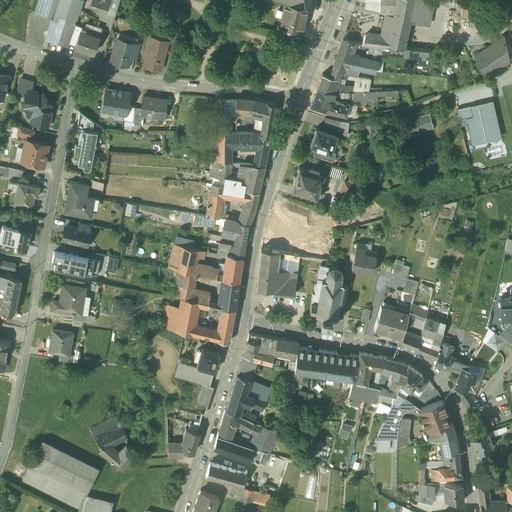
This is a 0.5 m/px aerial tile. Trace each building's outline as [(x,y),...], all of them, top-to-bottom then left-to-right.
[(39,0),(35,14),(52,19),(58,0),(39,0)] [(58,0),(52,19),(45,40),(68,48),(69,44),(73,32),(83,0),(58,0)] [(272,0),(273,0),(286,4),(308,9),(312,10),(315,1),(311,0),(272,0)] [(396,0),(395,4),(393,15),(410,19),(413,0),(396,0)] [(413,0),(410,19),(425,21),(429,0),(413,0)] [(395,4),(379,3),(379,12),(386,14),(393,15),(395,4)] [(308,9),(286,4),(285,11),(306,16),(308,9)] [(306,16),(285,11),(285,12),(286,12),(285,18),(281,17),(279,26),(300,31),(302,24),(304,24),(306,16)] [(393,15),(386,14),(381,38),(388,39),(387,46),(403,48),(404,48),(405,39),(410,19),(393,15)] [(177,30),(170,28),(167,40),(168,40),(168,42),(174,44),(177,30)] [(99,37),(80,30),(78,34),(75,46),(74,48),(94,54),(99,37)] [(73,32),(69,44),(75,46),(78,34),(73,32)] [(167,40),(150,36),(146,51),(150,52),(146,67),(160,70),(168,42),(168,40),(167,40)] [(381,38),(365,36),(362,44),(369,45),(382,46),(387,47),(387,46),(388,39),(381,38)] [(123,40),(119,39),(116,40),(111,60),(127,65),(129,59),(133,43),(132,44),(125,42),(123,40)] [(488,47),(474,56),(480,65),(482,63),(489,73),(505,62),(501,57),(506,53),(502,39),(489,48),(488,47)] [(362,43),(342,40),(334,64),(344,67),(344,66),(355,68),(358,58),(359,56),(353,54),(356,44),(362,45),(362,43)] [(135,42),(133,43),(129,59),(136,61),(140,43),(135,42)] [(382,46),(369,45),(368,53),(381,55),(382,46)] [(376,61),(358,58),(355,68),(359,69),(359,68),(369,70),(375,71),(376,61)] [(334,64),(330,76),(322,74),(316,88),(332,92),(344,92),(345,92),(345,88),(345,87),(334,85),(339,71),(357,76),(359,69),(355,68),(344,66),(344,67),(334,64)] [(8,76),(0,73),(0,99),(1,100),(2,100),(4,93),(8,76)] [(32,83),(20,80),(16,95),(24,97),(25,94),(29,94),(29,91),(30,91),(32,83)] [(365,84),(355,83),(354,88),(353,91),(354,91),(363,90),(365,84)] [(332,92),(316,88),(314,95),(310,106),(325,111),(342,115),(345,104),(329,99),(332,92)] [(129,94),(106,90),(103,103),(105,103),(103,111),(124,115),(125,115),(127,106),(129,94)] [(353,92),(351,97),(351,102),(376,103),(377,97),(397,97),(397,90),(363,90),(354,91),(353,91),(353,92)] [(39,96),(37,93),(30,91),(29,91),(29,94),(25,94),(24,97),(23,103),(27,104),(35,115),(34,116),(33,122),(31,122),(47,126),(50,112),(47,107),(50,105),(43,94),(39,96)] [(4,93),(2,100),(1,100),(0,105),(0,108),(6,110),(10,94),(4,93)] [(166,99),(143,96),(142,108),(141,115),(144,116),(164,118),(166,99)] [(222,117),(236,117),(236,111),(236,98),(222,98),(222,117)] [(275,104),(253,98),(236,98),(236,111),(249,113),(263,117),(273,119),(275,104)] [(492,102),(472,106),(476,123),(467,125),(472,145),(500,139),(492,102)] [(350,105),(345,104),(342,115),(348,115),(348,113),(350,106),(350,105)] [(135,107),(127,106),(125,115),(124,115),(123,121),(133,122),(135,107)] [(461,127),(467,125),(476,123),(472,106),(457,110),(461,127)] [(142,108),(135,107),(133,122),(132,125),(142,126),(144,116),(141,115),(142,108)] [(94,123),(80,112),(76,129),(82,130),(92,132),(94,123)] [(415,121),(406,124),(408,135),(418,132),(418,131),(430,127),(428,115),(414,119),(415,121)] [(273,119),(263,117),(261,128),(260,133),(270,135),(273,119)] [(341,121),(325,117),(323,125),(337,131),(345,137),(347,136),(348,121),(341,121)] [(33,130),(19,128),(18,136),(32,138),(33,130)] [(336,135),(316,128),(309,146),(315,148),(312,155),(330,161),(333,153),(329,152),(336,135)] [(81,136),(83,137),(80,147),(75,146),(72,160),(78,161),(77,165),(82,166),(82,168),(82,170),(83,171),(85,171),(86,172),(88,171),(91,172),(92,169),(90,169),(97,133),(92,132),(82,130),(81,131),(80,132),(80,133),(80,134),(80,135),(81,136)] [(231,132),(217,132),(216,162),(221,162),(229,163),(230,156),(230,148),(231,132)] [(270,136),(254,134),(254,133),(251,132),(239,132),(235,132),(231,132),(230,148),(258,147),(268,147),(270,136)] [(47,145),(26,140),(21,162),(43,167),(45,158),(44,158),(45,154),(47,145)] [(268,147),(258,147),(256,155),(267,155),(268,147)] [(267,155),(256,155),(256,157),(254,165),(265,166),(267,155)] [(256,157),(230,156),(229,163),(230,164),(249,165),(254,165),(256,157)] [(229,163),(221,162),(220,170),(229,171),(230,164),(229,163)] [(254,165),(249,165),(246,177),(246,179),(261,181),(265,166),(254,165)] [(308,170),(299,167),(296,174),(294,175),(293,179),(294,181),(292,189),(301,192),(301,193),(302,194),(303,195),(304,195),(305,194),(306,194),(315,197),(317,191),(320,192),(324,181),(321,180),(323,175),(314,172),(315,168),(309,166),(308,170)] [(0,180),(22,182),(23,169),(0,167),(0,180)] [(229,171),(220,170),(218,179),(227,180),(229,171)] [(261,181),(246,179),(245,184),(240,183),(232,181),(232,187),(259,192),(261,181)] [(103,183),(91,180),(89,187),(102,191),(103,183)] [(348,180),(348,183),(344,181),(338,199),(349,203),(352,202),(353,199),(351,199),(352,195),(351,195),(352,191),(350,190),(353,181),(348,180)] [(88,185),(70,182),(64,213),(81,216),(81,212),(91,214),(93,199),(86,197),(88,185)] [(39,187),(18,183),(13,205),(32,209),(34,197),(37,197),(39,187)] [(224,186),(212,184),(206,215),(215,217),(219,218),(222,196),(224,186)] [(232,187),(224,186),(222,196),(243,199),(242,204),(244,204),(243,209),(244,209),(254,211),(259,192),(232,187)] [(444,201),(444,213),(457,213),(457,201),(444,201)] [(135,217),(139,206),(128,204),(126,215),(135,217)] [(339,230),(390,217),(387,208),(337,221),(339,230)] [(254,211),(244,209),(241,223),(249,225),(254,211)] [(420,214),(422,221),(429,219),(427,212),(420,214)] [(215,217),(206,215),(205,223),(213,225),(215,217)] [(274,233),(279,218),(270,215),(265,230),(274,233)] [(238,222),(225,219),(225,220),(221,237),(235,240),(245,242),(249,225),(241,223),(238,222)] [(91,225),(79,223),(77,229),(89,232),(91,225)] [(12,227),(0,224),(0,240),(9,242),(12,227)] [(30,231),(12,227),(9,242),(14,243),(14,244),(27,247),(30,231)] [(77,229),(66,227),(63,241),(79,244),(79,241),(86,243),(89,232),(77,229)] [(321,232),(303,228),(299,244),(297,256),(315,258),(321,232)] [(333,235),(321,232),(315,258),(330,260),(333,235)] [(290,247),(281,246),(282,241),(263,238),(261,249),(278,252),(292,255),(293,248),(290,247)] [(245,242),(235,240),(234,246),(244,248),(245,242)] [(376,254),(363,251),(365,243),(356,241),(351,267),(373,271),(376,254)] [(234,246),(218,243),(216,253),(220,253),(226,254),(242,258),(244,248),(234,246)] [(182,246),(174,244),(168,269),(176,270),(182,246)] [(198,249),(182,246),(176,270),(192,273),(194,264),(196,256),(198,249)] [(297,273),(276,270),(278,252),(261,249),(256,290),(273,292),(273,294),(293,296),(295,285),(297,273)] [(54,267),(84,273),(87,258),(54,251),(52,259),(55,260),(54,267)] [(242,258),(226,254),(225,262),(241,264),(242,258)] [(118,259),(108,257),(106,270),(115,272),(118,259)] [(391,273),(406,277),(409,268),(402,266),(404,260),(395,258),(391,273)] [(17,262),(1,259),(0,261),(0,267),(15,270),(17,262)] [(241,264),(225,262),(223,274),(222,279),(239,283),(241,264)] [(340,281),(338,281),(341,274),(342,274),(341,273),(340,270),(341,269),(341,268),(339,268),(338,266),(338,265),(337,265),(334,265),(333,263),(332,264),(332,265),(329,266),(319,264),(316,283),(314,283),(313,290),(315,290),(314,293),(312,292),(310,312),(316,313),(316,314),(318,315),(318,314),(321,314),(320,323),(329,325),(331,316),(334,317),(334,318),(336,318),(336,317),(341,318),(347,283),(341,282),(340,281)] [(209,266),(194,264),(192,273),(195,274),(198,275),(202,275),(222,279),(223,274),(217,273),(217,272),(208,270),(209,266)] [(192,273),(176,270),(172,296),(179,297),(183,298),(189,299),(191,290),(195,274),(192,273)] [(14,273),(8,272),(7,275),(5,286),(4,291),(17,294),(20,278),(13,276),(14,273)] [(418,280),(406,277),(402,290),(414,293),(418,280)] [(239,283),(222,279),(220,296),(220,297),(236,300),(239,283)] [(85,286),(62,283),(60,300),(52,299),(51,308),(73,311),(78,312),(78,311),(81,295),(84,295),(85,286)] [(421,283),(419,291),(429,294),(431,286),(421,283)] [(220,296),(191,290),(189,299),(197,301),(209,303),(219,305),(220,297),(220,296)] [(17,294),(4,291),(1,307),(0,311),(6,313),(6,310),(14,311),(17,294)] [(511,293),(499,294),(500,317),(511,316),(511,293)] [(189,299),(183,298),(179,297),(178,306),(172,332),(191,335),(193,324),(197,301),(189,299)] [(236,300),(220,297),(219,305),(234,308),(236,300)] [(123,301),(114,299),(112,310),(121,312),(123,301)] [(219,305),(209,303),(207,311),(221,314),(219,325),(231,327),(234,308),(219,305)] [(172,332),(178,306),(165,304),(161,330),(172,332)] [(427,310),(411,304),(409,310),(414,311),(425,315),(427,310)] [(394,309),(380,305),(373,329),(387,333),(394,309)] [(370,309),(363,308),(361,320),(367,321),(370,309)] [(408,314),(394,309),(387,333),(401,337),(404,328),(407,319),(408,314)] [(440,315),(427,310),(425,315),(439,320),(440,317),(440,315)] [(94,313),(78,311),(78,312),(73,311),(72,318),(94,321),(94,313)] [(439,320),(425,315),(421,332),(432,335),(429,343),(418,340),(416,349),(436,358),(439,345),(438,345),(441,334),(435,331),(439,320)] [(509,321),(511,324),(511,323),(511,316),(500,317),(501,325),(504,328),(509,321)] [(411,321),(407,319),(404,328),(401,337),(400,344),(416,349),(418,340),(420,334),(409,330),(411,321)] [(452,326),(460,328),(462,322),(454,319),(452,326)] [(511,323),(511,324),(509,321),(504,328),(498,334),(511,344),(511,323)] [(215,330),(193,324),(191,335),(228,344),(230,335),(218,332),(215,330)] [(231,327),(219,325),(218,332),(230,335),(231,327)] [(72,331),(51,328),(48,351),(60,353),(69,354),(72,331)] [(263,337),(249,334),(246,342),(260,345),(261,345),(263,337)] [(485,344),(495,352),(503,341),(494,334),(485,344)] [(270,338),(263,337),(261,345),(268,346),(270,338)] [(0,338),(0,368),(3,369),(9,340),(0,338)] [(277,340),(270,338),(268,346),(275,348),(277,340)] [(288,342),(277,340),(275,348),(274,354),(296,358),(298,348),(299,344),(288,342)] [(436,358),(434,363),(446,367),(449,359),(453,345),(441,341),(436,358)] [(260,345),(246,342),(242,356),(253,359),(254,359),(256,360),(257,354),(260,345)] [(214,348),(206,346),(205,349),(201,348),(200,351),(196,350),(193,361),(197,362),(196,367),(213,371),(218,352),(213,351),(214,348)] [(307,349),(298,348),(296,358),(294,370),(310,373),(312,357),(313,351),(307,350),(307,349)] [(328,352),(319,351),(313,351),(312,357),(310,373),(325,375),(328,352)] [(338,353),(328,352),(325,375),(341,377),(343,355),(338,354),(338,353)] [(386,357),(359,352),(359,356),(354,376),(366,379),(368,379),(370,366),(376,367),(376,368),(381,369),(386,357)] [(69,354),(60,353),(59,359),(72,361),(73,354),(69,354)] [(274,354),(266,353),(265,357),(257,354),(256,360),(254,359),(253,361),(271,366),(274,354)] [(349,355),(349,356),(343,355),(341,377),(354,379),(354,376),(359,356),(349,355)] [(253,359),(242,356),(236,375),(247,379),(253,359)] [(398,360),(386,357),(381,369),(379,377),(384,378),(389,367),(394,370),(392,377),(401,381),(408,364),(398,360)] [(456,361),(449,359),(446,367),(453,369),(456,361)] [(461,363),(456,361),(453,369),(460,371),(462,366),(463,366),(463,364),(461,363)] [(196,367),(178,362),(174,376),(209,385),(213,371),(196,367)] [(401,381),(400,383),(410,391),(414,386),(415,386),(419,381),(418,380),(422,376),(422,375),(408,364),(401,381)] [(463,366),(462,366),(460,371),(454,386),(462,389),(465,390),(469,379),(472,368),(467,367),(463,366)] [(472,368),(469,379),(473,381),(477,370),(472,368)] [(247,379),(236,375),(227,406),(237,409),(240,410),(242,404),(250,407),(251,405),(254,406),(257,398),(245,393),(250,380),(247,379)] [(366,379),(354,376),(354,379),(354,381),(352,380),(348,390),(346,398),(360,401),(361,398),(368,400),(371,384),(365,382),(366,379)] [(422,376),(418,380),(419,381),(415,386),(421,391),(426,383),(422,380),(425,378),(422,376)] [(270,389),(250,380),(245,393),(257,398),(266,402),(270,389)] [(371,384),(368,400),(377,402),(377,397),(380,386),(371,384)] [(397,390),(380,386),(377,397),(393,401),(397,392),(397,390)] [(470,395),(462,389),(459,393),(464,400),(470,395)] [(393,401),(392,401),(397,405),(404,397),(397,392),(393,401)] [(475,398),(472,395),(470,395),(464,400),(468,407),(475,398)] [(392,401),(375,440),(397,439),(399,419),(400,418),(403,413),(417,406),(404,397),(397,405),(392,401)] [(266,402),(257,398),(254,406),(263,410),(266,402)] [(443,400),(418,409),(426,430),(428,430),(437,428),(452,423),(443,400)] [(63,402),(59,411),(65,414),(69,405),(63,402)] [(240,410),(237,409),(227,406),(226,411),(235,413),(242,417),(244,412),(240,410)] [(226,411),(225,410),(220,426),(230,429),(231,428),(235,429),(237,424),(243,427),(246,419),(242,417),(235,413),(226,411)] [(410,419),(400,418),(399,419),(397,439),(409,435),(410,419)] [(252,443),(243,440),(242,442),(242,443),(253,447),(260,450),(263,444),(271,448),(278,433),(274,430),(269,428),(269,429),(259,424),(253,423),(246,419),(243,427),(256,433),(252,443)] [(120,423),(93,436),(101,447),(109,443),(126,435),(120,423)] [(452,423),(437,428),(439,440),(455,436),(452,423)] [(230,429),(220,426),(217,435),(228,438),(230,429)] [(437,428),(428,430),(431,441),(439,440),(437,428)] [(196,432),(188,429),(182,450),(193,454),(199,433),(196,432)] [(487,432),(470,438),(475,452),(486,448),(492,446),(487,432)] [(228,438),(217,435),(214,448),(249,460),(253,447),(242,443),(240,443),(228,438)] [(409,435),(397,439),(396,447),(410,442),(409,435)] [(455,436),(439,440),(443,455),(444,466),(452,465),(452,467),(453,478),(461,477),(458,452),(455,436)] [(98,469),(41,441),(31,463),(87,491),(98,469)] [(175,442),(167,442),(167,447),(167,455),(175,455),(175,447),(175,442)] [(127,445),(120,453),(109,443),(101,447),(99,450),(121,468),(133,454),(127,445)] [(182,450),(175,447),(175,455),(183,456),(182,450)] [(486,448),(475,452),(478,459),(489,455),(486,448)] [(87,491),(31,463),(22,480),(79,508),(85,495),(87,491)] [(218,466),(209,464),(206,476),(241,485),(245,473),(218,466)] [(452,467),(430,468),(432,480),(453,478),(452,467)] [(511,481),(501,482),(501,486),(507,486),(508,501),(511,500),(511,481)] [(420,495),(426,496),(426,484),(424,484),(418,484),(418,495),(420,495)] [(462,484),(443,484),(445,500),(464,501),(462,484)] [(246,488),(232,485),(231,493),(243,496),(246,488)] [(486,485),(478,487),(479,495),(487,495),(487,489),(486,485)] [(255,490),(246,488),(243,496),(239,511),(249,511),(253,499),(255,490)] [(269,494),(255,490),(253,499),(267,503),(269,494)] [(212,511),(218,498),(200,491),(195,506),(206,511),(212,511)] [(110,511),(112,502),(85,495),(79,508),(87,511),(88,511),(110,511)] [(420,495),(419,502),(431,504),(432,497),(420,495)] [(487,495),(479,495),(480,503),(488,503),(487,495)] [(488,503),(480,503),(480,511),(505,511),(505,502),(488,503)]
